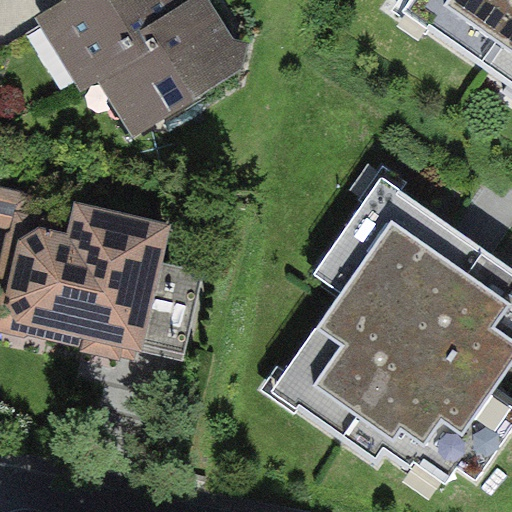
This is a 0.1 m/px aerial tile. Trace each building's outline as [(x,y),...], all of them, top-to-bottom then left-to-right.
[(102,65),(201,0),(89,0),(60,21),(95,72),(102,65)] [(231,0),(201,0),(102,65),(153,142),(273,63),(231,0)] [(511,0),(421,0),(413,13),(511,81),(511,0)] [(343,294),(273,391),(374,464),(402,424),(426,441),(444,418),(463,432),(511,364),(511,271),(386,181),(318,276),(343,294)] [(160,361),(191,229),(98,207),(89,246),(30,232),(8,326),(160,361)]
